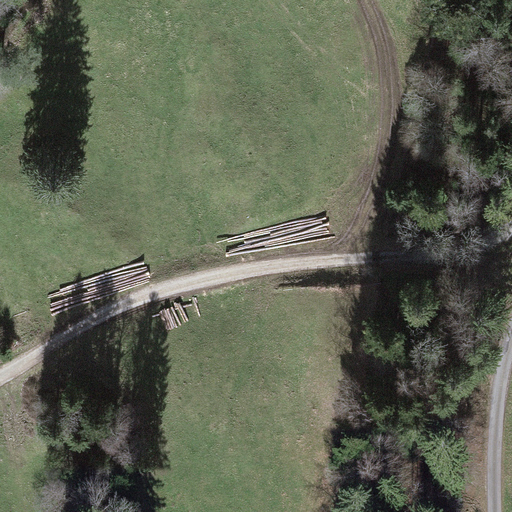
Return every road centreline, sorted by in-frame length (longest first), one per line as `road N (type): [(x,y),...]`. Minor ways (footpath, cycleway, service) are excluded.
road 1 (track): [(0,375),(153,292),(263,267),(435,252),(511,225)]
road 2 (track): [(511,333),(495,414),(494,511)]
